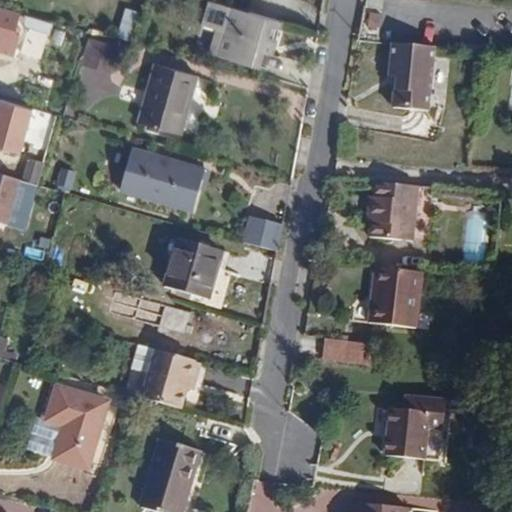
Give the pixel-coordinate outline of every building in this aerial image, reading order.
[(0,52),(16,56),(28,14),(0,6),(0,52)] [(277,20),(229,6),(221,32),(214,30),(205,55),(256,68),(261,50),(264,44),(271,46),(277,20)] [(85,65),(115,71),(120,45),(90,39),(85,65)] [(434,46),(391,42),(387,75),(394,77),(390,107),(427,111),(434,46)] [(153,61),(136,118),(176,131),(193,73),(153,61)] [(31,110),(0,100),(0,148),(18,154),(31,110)] [(105,141),(93,182),(166,202),(178,161),(105,141)] [(0,225),(12,229),(25,182),(0,175),(0,225)] [(413,242),(417,186),(371,181),(366,238),(413,242)] [(246,214),(237,242),(255,248),(262,219),(246,214)] [(273,253),(279,223),(262,219),(255,248),(273,253)] [(179,234),(165,281),(206,294),(219,245),(179,234)] [(424,272),(376,267),(369,324),(417,328),(424,272)] [(112,291),(106,311),(180,333),(185,312),(112,291)] [(375,344),(324,338),(321,364),(373,370),(375,344)] [(150,348),(136,396),(176,408),(182,389),(183,382),(189,384),(195,364),(191,363),(191,360),(150,348)] [(57,384),(47,420),(66,425),(56,461),(94,472),(114,399),(57,384)] [(445,399),(401,396),(399,410),(387,409),(385,457),(429,460),(429,432),(443,432),(445,399)] [(51,457),(60,430),(40,422),(30,450),(51,457)] [(162,439),(142,507),(160,511),(182,511),(199,450),(162,439)]
